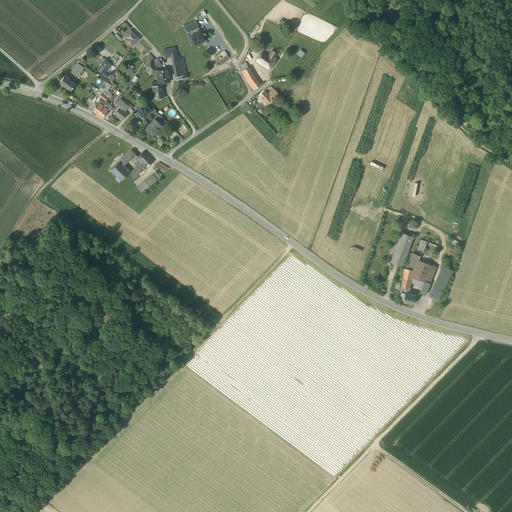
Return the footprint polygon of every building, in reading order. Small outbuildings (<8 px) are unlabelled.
[(197,25),(189,28),(187,24),(183,26),(188,39),(192,37),(201,34),(197,25)] [(139,39),(130,30),(127,34),(128,36),(124,40),(131,46),(139,39)] [(201,34),(192,37),(195,44),(203,41),(203,40),(202,36),(203,36),(202,33),(201,34)] [(175,48),(164,50),(165,58),(172,57),(172,56),(176,55),(175,48)] [(299,49),(295,54),(300,58),(304,53),(299,49)] [(224,51),(215,58),(218,62),(227,55),(224,51)] [(272,51),(269,57),(262,65),(269,70),(276,60),(274,58),(276,54),(272,51)] [(269,57),(262,52),(256,61),(262,65),(269,57)] [(179,58),(179,55),(176,55),(172,56),(172,57),(174,69),(184,67),(182,58),(179,58)] [(227,55),(218,62),(221,65),(229,58),(227,55)] [(117,60),(112,57),(108,62),(111,64),(113,66),(117,60)] [(158,60),(156,62),(154,59),(151,61),(157,69),(162,65),(158,60)] [(105,60),(97,70),(107,78),(110,74),(106,71),(111,64),(108,62),(105,60)] [(151,61),(150,61),(145,65),(152,74),(157,70),(157,69),(151,61)] [(184,67),(174,69),(175,76),(186,74),(185,67),(184,67)] [(253,77),(248,68),(241,72),(247,82),(254,91),(260,86),(253,77)] [(167,69),(157,71),(156,72),(157,82),(158,85),(161,85),(163,85),(162,83),(169,82),(168,77),(167,69)] [(65,75),(59,84),(62,87),(64,85),(66,87),(66,88),(70,91),(73,87),(72,87),(74,85),(68,80),(69,78),(65,75)] [(152,86),(154,99),(163,97),(161,85),(158,85),(152,86)] [(102,88),(96,95),(99,97),(102,93),(104,90),(102,88)] [(274,90),(269,95),(270,97),(272,100),(278,94),(274,90)] [(264,91),(258,95),(261,98),(263,100),(265,102),(270,97),(269,95),(264,91)] [(108,98),(102,93),(99,97),(100,98),(105,102),(106,102),(108,98)] [(103,106),(98,102),(92,112),(97,115),(104,106),(103,106)] [(146,109),(142,104),(135,111),(143,119),(146,116),(151,111),(147,107),(146,109)] [(106,108),(104,106),(97,115),(102,119),(109,110),(106,108)] [(119,107),(113,115),(121,122),(128,114),(123,110),(120,107),(119,107)] [(153,109),(151,111),(146,116),(148,118),(151,115),(155,111),(153,109)] [(165,122),(155,111),(151,115),(155,120),(161,126),(165,122)] [(155,120),(145,130),(151,136),(161,126),(155,120)] [(149,158),(143,152),(138,157),(144,163),(146,162),(149,165),(153,163),(149,158)] [(127,154),(118,162),(123,167),(131,158),(127,154)] [(123,167),(118,162),(111,170),(121,180),(129,173),(123,167)] [(141,166),(137,169),(140,173),(146,168),(143,164),(142,165),(141,166)] [(137,169),(137,168),(130,174),(133,178),(140,173),(137,169)] [(152,174),(137,187),(141,193),(157,180),(152,174)] [(413,237),(401,233),(390,263),(402,267),(413,237)] [(423,252),(427,242),(421,240),(417,249),(423,252)] [(459,249),(461,245),(454,240),(452,244),(459,249)] [(412,254),(406,269),(413,270),(411,278),(412,278),(418,261),(420,257),(412,254)] [(430,265),(418,261),(412,278),(424,282),(424,281),(430,265)] [(434,267),(430,265),(424,281),(430,283),(435,271),(433,270),(434,267)] [(443,267),(434,288),(443,292),(452,271),(443,267)] [(406,269),(404,269),(403,275),(401,287),(404,288),(409,289),(411,278),(413,270),(406,269)] [(430,283),(424,281),(424,282),(420,293),(425,295),(430,283)] [(443,292),(434,288),(430,297),(439,301),(443,292)] [(408,294),(405,293),(404,299),(403,303),(413,305),(415,295),(408,294)]
